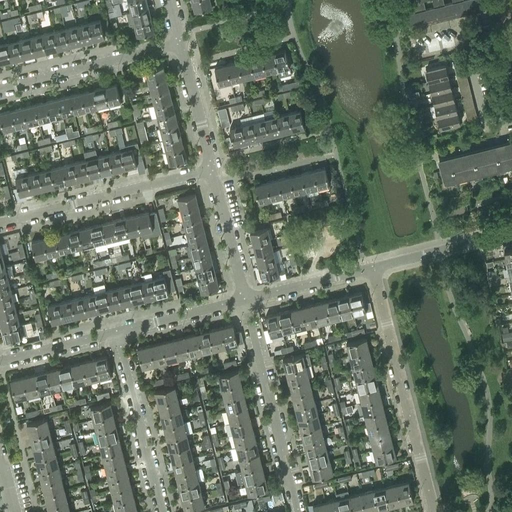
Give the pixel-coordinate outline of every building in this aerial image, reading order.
[(146,0),(128,0),(131,11),(148,7),(146,0)] [(210,0),(191,0),(194,10),(212,6),(210,0)] [(486,9),(483,0),(402,0),(409,28),(486,9)] [(148,7),(131,11),(134,23),(151,19),(148,7)] [(101,19),(89,22),(93,40),(105,37),(101,19)] [(151,19),(134,23),(137,35),(154,30),(151,19)] [(89,22),(77,25),(81,42),(93,40),(89,22)] [(469,23),(409,38),(415,62),(499,41),(494,23),(470,29),(469,23)] [(77,25),(65,28),(69,45),(81,42),(77,25)] [(65,28),(53,31),(58,48),(69,45),(65,28)] [(53,31),(42,34),(46,51),(58,48),(53,31)] [(42,34),(30,37),(34,54),(46,51),(42,34)] [(30,37),(18,40),(23,57),(34,54),(30,37)] [(18,40),(7,42),(11,60),(23,57),(18,40)] [(7,42),(0,44),(0,62),(11,60),(7,42)] [(285,49),(273,52),(278,70),(290,67),(285,49)] [(273,52),(262,55),(266,73),(278,70),(273,52)] [(262,55),(250,58),(255,75),(266,73),(262,55)] [(250,58),(239,61),(243,78),(255,75),(250,58)] [(239,61),(227,64),(231,81),(243,78),(239,61)] [(219,84),(231,81),(227,64),(215,67),(219,84)] [(426,69),(429,81),(448,76),(445,64),(426,69)] [(146,69),(149,81),(166,77),(163,65),(146,69)] [(448,76),(429,81),(432,92),(451,87),(448,76)] [(166,77),(149,81),(152,93),(169,89),(166,77)] [(116,83),(104,86),(109,104),(121,101),(116,83)] [(104,86),(93,89),(97,107),(109,104),(104,86)] [(451,87),(432,92),(435,104),(454,99),(451,87)] [(93,89),(81,92),(85,110),(97,107),(93,89)] [(169,89),(152,93),(154,104),(172,100),(169,89)] [(81,92),(70,95),(74,112),(85,110),(81,92)] [(70,95),(58,98),(62,115),(74,112),(70,95)] [(58,98),(46,101),(51,118),(62,115),(58,98)] [(454,99),(435,104),(437,116),(457,111),(454,99)] [(172,100),(154,104),(157,116),(175,112),(172,100)] [(46,101),(35,104),(39,121),(51,118),(46,101)] [(35,104),(23,107),(27,124),(39,121),(35,104)] [(23,107),(11,110),(16,127),(27,124),(23,107)] [(222,108),(217,109),(222,126),(226,125),(229,124),(225,107),(222,108)] [(301,109),(288,112),(293,130),(305,127),(301,109)] [(0,115),(4,130),(16,127),(11,110),(0,112),(0,115)] [(457,111),(437,116),(440,128),(460,123),(457,111)] [(175,112),(157,116),(160,128),(178,123),(175,112)] [(288,112),(277,115),(281,133),(293,130),(288,112)] [(277,115),(265,118),(270,136),(281,133),(277,115)] [(265,118),(254,121),(258,139),(270,136),(265,118)] [(254,121),(242,124),(246,142),(258,139),(254,121)] [(178,123),(160,128),(163,140),(181,135),(178,123)] [(234,145),(246,142),(242,124),(230,127),(234,145)] [(148,140),(146,132),(139,133),(141,141),(148,140)] [(181,135),(163,140),(166,151),(183,147),(181,135)] [(511,142),(438,161),(444,183),(511,165),(511,142)] [(132,147),(121,150),(125,168),(137,165),(136,161),(135,156),(132,147)] [(183,147),(166,151),(169,163),(187,159),(183,147)] [(121,150),(109,153),(113,171),(125,168),(121,150)] [(109,153),(97,156),(102,174),(113,171),(109,153)] [(97,156),(86,159),(90,177),(102,174),(97,156)] [(86,159),(74,162),(78,180),(90,177),(86,159)] [(74,162),(62,165),(67,182),(78,180),(74,162)] [(62,165),(51,168),(55,185),(67,182),(62,165)] [(325,167),(313,170),(318,187),(329,184),(325,167)] [(51,168),(39,171),(44,188),(55,185),(51,168)] [(313,170),(301,173),(306,190),(318,187),(313,170)] [(39,171),(27,174),(32,191),(44,188),(39,171)] [(301,173),(290,176),(294,193),(306,190),(301,173)] [(20,194),(32,191),(27,174),(15,177),(20,194)] [(290,176),(278,179),(283,196),(294,193),(290,176)] [(278,179),(267,181),(271,199),(283,196),(278,179)] [(259,202),(271,199),(267,181),(254,185),(259,202)] [(178,197),(181,209),(198,205),(195,193),(178,197)] [(198,205),(181,209),(184,221),(201,217),(198,205)] [(149,211),(137,214),(141,232),(153,229),(149,211)] [(137,214),(125,217),(130,235),(141,232),(137,214)] [(125,217),(114,220),(118,237),(130,235),(125,217)] [(201,217),(184,221),(187,233),(204,228),(201,217)] [(114,220),(102,223),(106,240),(118,237),(114,220)] [(102,223),(90,226),(95,243),(106,240),(102,223)] [(90,226),(79,229),(83,246),(95,243),(90,226)] [(250,231),(253,243),(270,238),(267,226),(250,231)] [(204,228),(187,233),(190,244),(207,240),(204,228)] [(79,229),(67,232),(71,249),(83,246),(79,229)] [(67,232),(55,235),(60,252),(71,249),(67,232)] [(55,235),(44,238),(48,255),(60,252),(55,235)] [(36,258),(48,255),(44,238),(32,241),(36,258)] [(270,238),(253,243),(256,254),(273,250),(270,238)] [(207,240),(190,244),(193,256),(210,252),(207,240)] [(511,243),(503,245),(504,249),(505,258),(511,257),(511,243)] [(273,250),(256,254),(259,266),(276,262),(273,250)] [(210,252),(193,256),(196,268),(213,264),(210,252)] [(276,262),(259,266),(262,278),(279,274),(276,262)] [(213,264),(196,268),(199,279),(216,275),(213,264)] [(216,275),(199,279),(202,291),(219,287),(216,275)] [(165,276),(153,279),(157,296),(169,293),(165,276)] [(8,278),(0,279),(0,292),(11,289),(8,278)] [(153,279),(141,282),(146,299),(157,296),(153,279)] [(141,282),(130,285),(134,302),(146,299),(141,282)] [(130,285),(118,288),(122,305),(134,302),(130,285)] [(118,288),(106,290),(111,308),(122,305),(118,288)] [(11,289),(0,292),(0,304),(14,301),(11,289)] [(106,290),(95,293),(99,311),(111,308),(106,290)] [(361,291),(349,294),(354,314),(366,311),(364,303),(361,291)] [(95,293),(83,296),(88,313),(99,311),(95,293)] [(349,294),(337,297),(342,317),(354,314),(349,294)] [(83,296),(71,299),(76,316),(88,313),(83,296)] [(337,297),(325,300),(330,320),(342,317),(337,297)] [(71,299),(60,302),(64,319),(76,316),(71,299)] [(325,300),(313,303),(318,323),(330,320),(325,300)] [(14,301),(0,304),(0,316),(17,312),(14,301)] [(52,322),(64,319),(60,302),(48,305),(52,322)] [(313,303),(301,306),(307,326),(318,323),(313,303)] [(301,306),(290,309),(295,329),(307,326),(301,306)] [(290,309),(278,312),(283,332),(295,329),(290,309)] [(17,312),(0,316),(0,319),(2,328),(19,324),(17,312)] [(270,335),(283,332),(278,312),(265,315),(270,335)] [(233,323),(221,327),(226,347),(238,344),(233,323)] [(19,324),(2,328),(5,341),(22,336),(19,324)] [(221,327),(209,329),(214,350),(226,347),(221,327)] [(209,329),(197,332),(202,353),(214,350),(209,329)] [(197,332),(186,335),(191,356),(202,353),(197,332)] [(186,335),(174,338),(179,358),(191,356),(186,335)] [(174,338),(162,341),(167,361),(179,358),(174,338)] [(346,343),(349,355),(369,350),(366,338),(346,343)] [(162,341),(150,344),(155,364),(167,361),(162,341)] [(143,367),(155,364),(150,344),(138,347),(143,367)] [(369,350),(349,355),(352,367),(372,362),(369,350)] [(308,352),(303,353),(283,358),(286,371),(306,366),(311,364),(308,352)] [(106,355),(94,358),(99,378),(111,375),(106,355)] [(94,358),(82,361),(87,381),(99,378),(94,358)] [(82,361),(70,364),(75,384),(87,381),(82,361)] [(372,362),(352,367),(355,378),(375,373),(372,362)] [(70,364),(58,367),(63,387),(75,384),(70,364)] [(309,378),(306,366),(286,371),(289,382),(309,378)] [(58,367),(47,370),(52,390),(63,387),(58,367)] [(218,374),(222,387),(241,382),(238,369),(218,374)] [(47,370),(35,373),(40,393),(52,390),(47,370)] [(35,373),(23,376),(28,396),(40,393),(35,373)] [(375,373),(355,378),(358,390),(378,385),(375,373)] [(16,399),(28,396),(23,376),(11,379),(16,399)] [(309,378),(289,382),(292,394),(312,389),(309,378)] [(241,382),(222,387),(224,399),(244,394),(241,382)] [(155,390),(158,403),(178,398),(175,385),(155,390)] [(378,385),(358,390),(361,402),(381,397),(378,385)] [(312,389),(292,394),(295,406),(315,401),(312,389)] [(244,394),(224,399),(227,411),(247,406),(244,394)] [(381,397),(361,402),(364,414),(384,409),(381,397)] [(178,398),(158,403),(161,415),(181,410),(178,398)] [(90,406),(93,419),(113,414),(110,401),(90,406)] [(315,401),(295,406),(298,418),(318,413),(315,401)] [(247,406),(227,411),(230,422),(250,418),(247,406)] [(384,409),(364,414),(367,426),(387,421),(384,409)] [(181,410),(161,415),(164,426),(184,421),(181,410)] [(318,413),(298,418),(301,430),(321,425),(318,413)] [(113,414),(93,419),(96,431),(116,426),(113,414)] [(27,422),(30,435),(50,430),(47,417),(27,422)] [(250,418),(230,422),(233,434),(253,429),(250,418)] [(184,421),(164,426),(167,438),(187,433),(184,421)] [(387,421),(367,426),(370,438),(390,433),(387,421)] [(321,425),(301,430),(304,442),(324,437),(321,425)] [(116,426),(96,431),(99,442),(119,437),(116,426)] [(253,429),(233,434),(236,446),(256,441),(253,429)] [(50,430),(30,435),(33,447),(53,442),(50,430)] [(187,433),(167,438),(170,450),(190,445),(187,433)] [(390,433),(370,438),(373,450),(393,445),(390,433)] [(119,437),(99,442),(102,454),(122,449),(119,437)] [(324,437),(304,442),(307,453),(326,449),(324,437)] [(256,441),(236,446),(239,458),(259,453),(256,441)] [(53,442),(33,447),(36,458),(56,453),(53,442)] [(190,445),(170,450),(173,462),(193,457),(190,445)] [(393,445),(373,450),(376,462),(396,457),(393,445)] [(122,449),(102,454),(105,466),(125,461),(122,449)] [(326,449),(307,453),(310,465),(329,461),(326,449)] [(56,453),(36,458),(39,470),(59,465),(56,453)] [(259,453),(239,458),(242,470),(262,465),(259,453)] [(193,457),(173,462),(176,474),(196,469),(193,457)] [(125,461),(105,466),(108,478),(128,473),(125,461)] [(329,461),(310,465),(313,478),(333,473),(329,461)] [(392,469),(391,464),(385,465),(386,470),(387,475),(394,474),(392,469)] [(59,465),(39,470),(42,482),(62,477),(59,465)] [(262,465),(242,470),(245,482),(265,477),(262,465)] [(196,469),(176,474),(179,486),(199,481),(196,469)] [(128,473),(108,478),(111,490),(131,485),(128,473)] [(62,477),(42,482),(45,494),(65,489),(62,477)] [(265,477),(245,482),(248,494),(268,489),(265,477)] [(409,480),(396,483),(401,503),(414,500),(409,480)] [(199,481),(179,486),(182,497),(202,492),(199,481)] [(396,483),(384,486),(389,506),(401,503),(396,483)] [(131,485),(111,490),(114,501),(134,496),(131,485)] [(384,486),(372,489),(377,509),(389,506),(384,486)] [(65,489),(45,494),(48,506),(68,501),(65,489)] [(372,489),(361,492),(365,511),(377,509),(372,489)] [(202,492),(182,497),(185,510),(205,505),(202,492)] [(365,511),(361,492),(349,495),(352,511),(365,511)] [(352,511),(349,495),(337,498),(340,511),(352,511)] [(134,496),(114,501),(116,511),(122,511),(137,508),(134,496)] [(340,511),(337,498),(325,501),(328,511),(340,511)] [(70,511),(68,501),(48,506),(49,511),(70,511)] [(314,511),(328,511),(325,501),(313,504),(314,511)]
